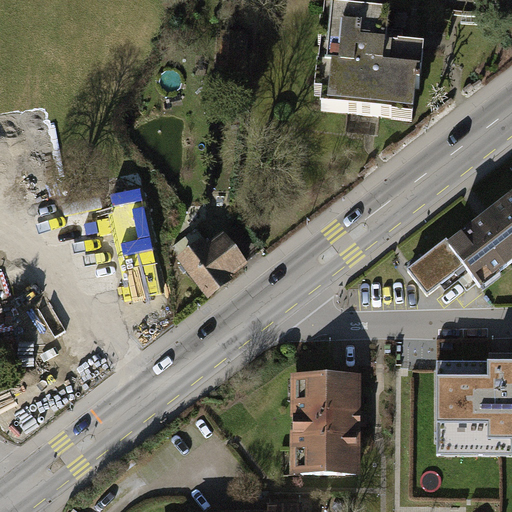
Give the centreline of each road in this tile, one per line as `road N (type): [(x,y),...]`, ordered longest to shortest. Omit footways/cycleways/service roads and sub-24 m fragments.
road 1 (primary): [(5,504),(279,295)]
road 2 (primary): [(279,295),(511,109)]
road 3 (residential): [(511,319),(298,318),(279,295)]
